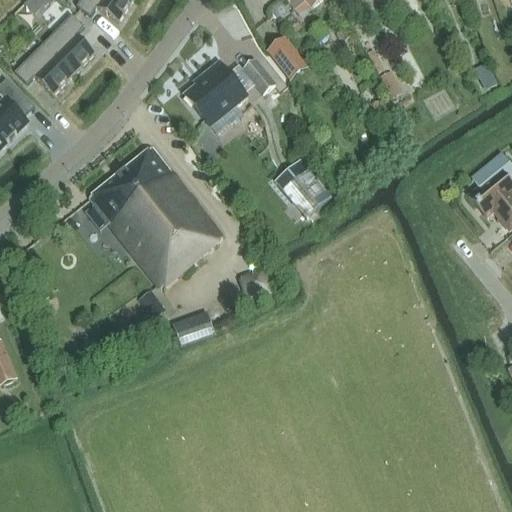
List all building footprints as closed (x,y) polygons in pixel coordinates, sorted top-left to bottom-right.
[(34,0),(25,10),(32,17),(41,7),(34,0)] [(35,0),(44,8),(52,0),(35,0)] [(97,11),(119,26),(136,1),(133,0),(84,0),(77,11),(91,20),(97,11)] [(283,0),(295,14),(301,21),(326,0),(283,0)] [(75,78),(96,57),(77,38),(85,31),(73,19),(44,47),(75,78)] [(360,44),(350,28),(337,36),(342,46),(350,40),(350,41),(358,45),(360,44)] [(268,55),(291,85),(308,72),(285,42),(268,55)] [(75,78),(44,47),(16,76),(27,88),(35,81),(54,100),(75,78)] [(243,75),(263,99),(276,89),(256,65),(243,75)] [(185,99),(205,125),(210,131),(234,112),(248,101),(242,95),(243,95),(220,66),(202,80),(204,83),(185,99)] [(485,67),(474,72),(480,84),(491,78),(485,67)] [(380,81),(392,101),(403,94),(392,75),(380,81)] [(23,123),(35,112),(6,83),(0,89),(0,101),(3,104),(4,105),(0,109),(0,153),(6,147),(8,148),(18,139),(16,137),(26,127),(23,123)] [(379,125),(391,117),(389,114),(381,102),(369,109),(379,125)] [(406,146),(397,130),(388,136),(397,151),(406,146)] [(223,242),(152,151),(90,201),(92,204),(97,211),(92,215),(98,222),(103,218),(158,289),(162,293),(223,242)] [(511,189),(509,185),(511,182),(511,165),(509,161),(505,161),(502,158),(477,178),(485,188),(469,200),(487,222),(494,216),(510,235),(511,232),(511,189)] [(332,201),(301,163),(274,186),(306,223),(332,201)] [(157,303),(151,294),(139,304),(145,312),(157,303)] [(216,338),(208,316),(173,328),(181,350),(216,338)] [(0,391),(18,383),(1,345),(0,345),(0,391)]
